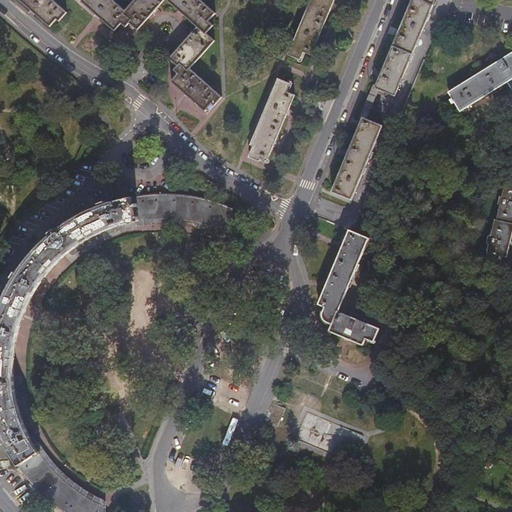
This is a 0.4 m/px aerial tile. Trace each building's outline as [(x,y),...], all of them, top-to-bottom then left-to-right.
[(66,13),(51,0),(18,0),(50,27),(57,20),(59,22),(66,13)] [(123,14),(125,12),(111,0),(83,0),(81,2),(114,32),(121,25),(125,28),(129,24),(131,22),(123,14)] [(165,0),(135,0),(125,12),(123,14),(131,22),(129,24),(137,31),(165,0)] [(167,0),(198,28),(206,35),(213,27),(209,23),(216,15),(198,0),(167,0)] [(312,0),(289,56),(300,61),(304,53),(311,57),(335,0),(312,0)] [(412,0),(375,89),(394,98),(434,0),(412,0)] [(188,72),(190,70),(214,42),(206,35),(198,28),(170,60),(178,67),(180,65),(188,72)] [(511,54),(459,88),(462,93),(457,97),(460,102),(465,99),(470,106),(511,80),(511,54)] [(180,65),(178,67),(174,72),(178,75),(172,83),(205,113),(212,105),(214,107),(222,99),(190,70),(188,72),(180,65)] [(290,86),(278,81),(251,146),(254,147),(249,158),(259,163),(261,160),(267,163),(295,97),(287,94),(290,86)] [(368,112),(364,121),(376,126),(380,118),(368,112)] [(351,202),(381,128),(376,126),(364,121),(362,120),(331,193),(351,202)] [(511,223),(511,181),(507,180),(505,187),(504,187),(502,196),(499,195),(497,204),(500,204),(496,220),(511,223)] [(130,199),(135,223),(139,222),(156,220),(175,221),(195,223),(210,227),(224,232),(233,211),(215,204),(177,196),(152,196),(134,198),(130,199)] [(19,466),(39,453),(30,438),(23,422),(17,403),(14,384),(14,363),(16,345),(19,330),(26,311),(31,301),(31,299),(39,287),(48,275),(59,262),(70,253),(81,245),(95,237),(109,230),(123,226),(135,223),(130,199),(119,202),(106,206),(105,203),(99,206),(100,208),(81,216),(57,233),(55,231),(49,235),(52,238),(41,247),(33,256),(18,275),(16,274),(12,279),(15,281),(12,286),(5,299),(0,311),(0,425),(4,437),(1,439),(5,445),(7,444),(10,451),(19,466)] [(511,230),(511,223),(496,220),(494,219),(490,235),(487,234),(485,242),(488,242),(486,252),(487,252),(485,259),(497,262),(499,255),(506,257),(511,230)] [(369,240),(354,234),(349,232),(318,306),(324,309),(321,317),(321,318),(322,319),(322,320),(322,321),(323,322),(324,322),(325,323),(326,323),(331,325),(329,332),(363,346),(366,339),(374,343),(379,330),(338,313),(361,259),(369,240)] [(511,300),(502,297),(499,308),(508,310),(511,300)] [(39,453),(19,466),(20,468),(33,484),(47,499),(61,510),(64,511),(100,511),(102,506),(74,489),(54,472),(40,454),(39,453)]
